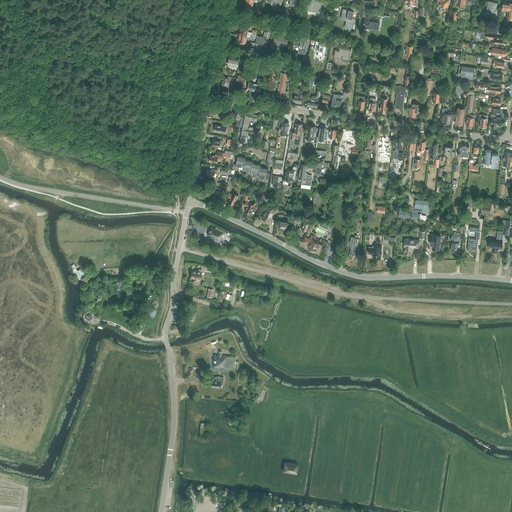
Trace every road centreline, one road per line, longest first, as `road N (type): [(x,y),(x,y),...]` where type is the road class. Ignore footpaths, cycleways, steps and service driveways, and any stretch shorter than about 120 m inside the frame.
road 1 (unknown): [(165,341),(168,254),(189,122),(186,85),(210,0)]
road 2 (unclassified): [(511,280),(362,277),(189,200)]
road 3 (unclassified): [(161,511),(173,419),(164,330),(189,200)]
road 4 (residential): [(266,105),(505,140)]
road 5 (residential): [(227,15),(325,35),(333,0)]
